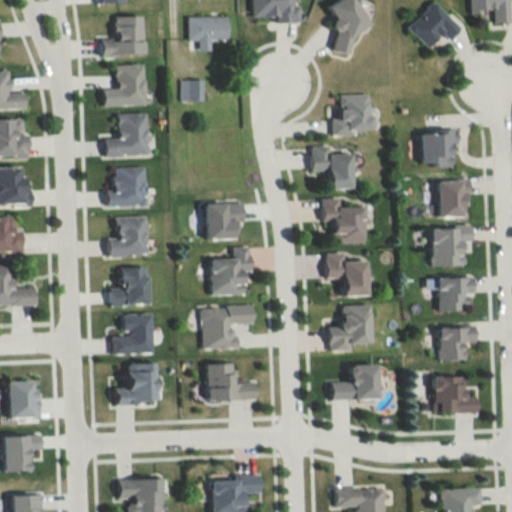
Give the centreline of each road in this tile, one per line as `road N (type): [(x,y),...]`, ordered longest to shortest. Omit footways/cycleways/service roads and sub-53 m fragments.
road 1 (residential): [(510,448),(399,451),(307,435),(73,443)]
road 2 (residential): [(58,82),(75,511)]
road 3 (residential): [(267,104),(260,132),(283,250),(290,511)]
road 4 (residential): [(494,103),(511,486)]
road 5 (residential): [(466,89),(472,62),(485,57),(504,66),(507,87),(494,103),(466,89)]
road 6 (residential): [(267,104),(259,70),(276,58),(290,62),(298,73),(295,93),(267,104)]
